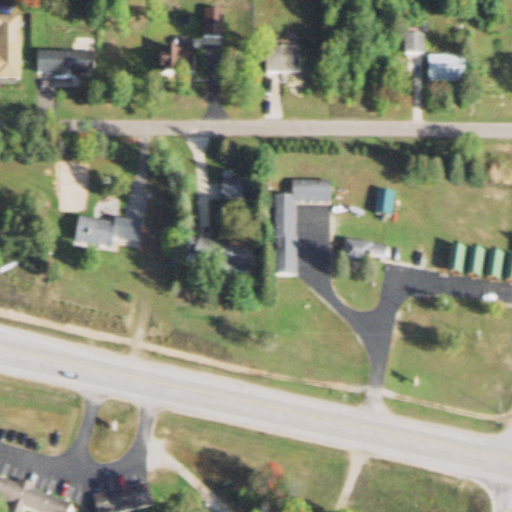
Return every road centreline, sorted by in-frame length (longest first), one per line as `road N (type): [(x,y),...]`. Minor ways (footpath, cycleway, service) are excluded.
road 1 (trunk): [(511,466),(0,351)]
road 2 (track): [(0,309),(325,387),(511,410)]
road 3 (residential): [(0,125),(511,129)]
